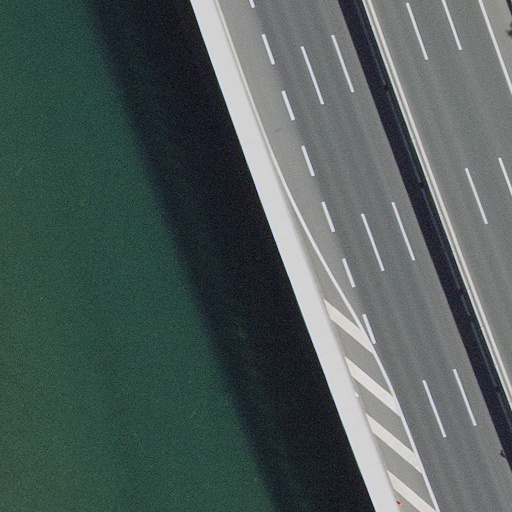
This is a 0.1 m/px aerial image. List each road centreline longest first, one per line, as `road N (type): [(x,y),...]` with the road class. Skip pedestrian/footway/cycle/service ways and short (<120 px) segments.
road 1 (motorway): [(300,0),(492,511)]
road 2 (motorway): [(511,232),(427,0)]
